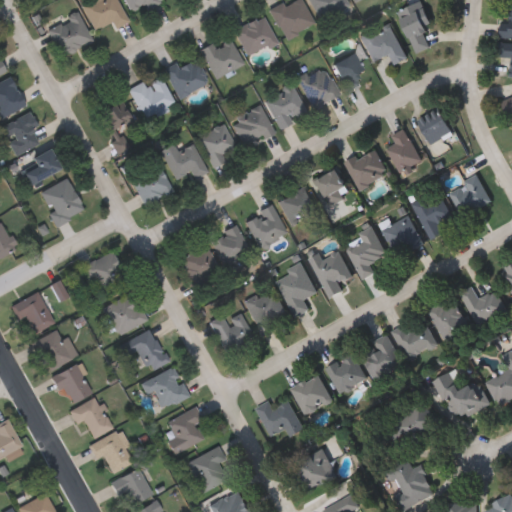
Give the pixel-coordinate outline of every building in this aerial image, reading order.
[(93,30),(81,5),(91,0),(117,0),(128,22),(115,28),(112,22),(93,30)] [(158,0),(132,14),(124,0),(158,0)] [(269,11),(287,0),(301,0),(315,23),(286,40),(269,11)] [(318,20),(309,0),(344,0),(348,7),(318,20)] [(416,53),(398,10),(421,1),(433,29),(424,33),(430,47),(416,53)] [(499,27),(509,27),(509,4),(511,4),(511,38),(499,38),(499,27)] [(46,28),(78,13),(90,40),(59,55),(46,28)] [(246,57),(233,29),(264,15),(277,44),(246,57)] [(372,62),(359,37),(390,22),(408,58),(395,65),(390,53),(372,62)] [(200,48),(230,36),(242,66),(212,78),(200,48)] [(511,45),(511,76),(500,76),(500,45),(511,45)] [(368,81),(345,91),(332,61),(355,52),(368,81)] [(178,99),(164,71),(193,55),(208,84),(178,99)] [(8,72),(0,75),(0,57),(1,57),(8,72)] [(339,95),(312,110),(295,79),(322,64),(339,95)] [(160,75),(173,105),(141,118),(129,88),(160,75)] [(0,81),(9,76),(25,105),(0,119),(0,81)] [(264,100),(293,86),(307,116),(278,129),(264,100)] [(110,134),(97,113),(120,98),(133,119),(110,134)] [(274,132),(244,149),(229,122),(258,105),(274,132)] [(420,121),(442,107),(456,130),(434,144),(420,121)] [(1,126),(29,115),(40,145),(13,155),(1,126)] [(211,168),(198,137),(224,125),(236,152),(224,157),(226,162),(211,168)] [(392,136),(405,128),(425,160),(403,174),(387,148),(396,143),(392,136)] [(127,148),(117,153),(111,143),(121,137),(127,148)] [(174,180),(159,150),(173,143),(177,150),(191,143),(206,172),(192,179),(189,172),(174,180)] [(391,174),(360,189),(347,162),(378,147),(391,174)] [(20,160),(54,151),(60,174),(26,182),(20,160)] [(130,177),(159,165),(171,195),(141,206),(130,177)] [(339,166),(354,194),(331,206),(316,179),(339,166)] [(466,218),(449,192),(478,174),(494,200),(466,218)] [(38,193),(66,179),(83,212),(55,226),(38,193)] [(278,200),(307,187),(318,213),(289,225),(278,200)] [(431,240),(414,204),(441,191),(454,218),(441,224),(446,234),(431,240)] [(244,221),(271,205),(287,233),(260,249),(244,221)] [(382,229),(410,214),(426,243),(398,258),(382,229)] [(0,223),(16,248),(0,257),(0,223)] [(235,225),(251,254),(225,269),(208,240),(235,225)] [(360,237),(358,232),(373,225),(388,254),(371,262),(376,272),(363,279),(346,244),(360,237)] [(177,260),(204,245),(221,277),(194,291),(177,260)] [(310,258),(320,253),(323,259),(340,250),(352,275),(340,281),(344,291),(329,298),(310,258)] [(80,265),(112,252),(122,275),(90,288),(80,265)] [(511,288),(500,270),(511,262),(511,288)] [(294,317),(277,276),(305,264),(318,293),(306,298),(311,310),(294,317)] [(461,292),(474,285),(480,298),(496,289),(508,312),(479,327),(461,292)] [(243,302),(271,286),(290,319),(262,335),(243,302)] [(54,322),(33,336),(14,307),(35,293),(54,322)] [(130,293),(145,320),(116,336),(101,309),(130,293)] [(445,343),(430,309),(456,297),(472,330),(445,343)] [(223,315),(225,319),(241,312),(254,341),(224,355),(209,321),(223,315)] [(394,332),(425,317),(439,345),(408,360),(394,332)] [(119,343),(151,328),(167,362),(147,371),(136,350),(125,355),(119,343)] [(47,371),(32,342),(55,330),(60,340),(66,337),(76,355),(47,371)] [(406,366),(375,380),(364,356),(381,348),(376,339),(390,333),(406,366)] [(511,399),(499,406),(487,381),(510,369),(502,355),(511,349),(511,399)] [(339,392),(328,365),(357,353),(368,380),(339,392)] [(52,377),(75,363),(92,392),(69,405),(52,377)] [(187,397),(160,408),(153,391),(144,395),(139,382),(174,367),(187,397)] [(435,381),(456,369),(466,388),(479,381),(492,403),(457,421),(435,381)] [(322,373),(334,402),(305,415),(292,386),(322,373)] [(74,425),(67,410),(95,397),(110,430),(91,438),(83,420),(74,425)] [(272,436),(257,406),(271,399),(274,407),(290,399),(305,429),(281,441),(278,433),(272,436)] [(393,439),(384,423),(427,402),(438,424),(410,438),(407,432),(393,439)] [(167,440),(173,437),(165,422),(194,407),(201,420),(195,424),(203,440),(174,454),(167,440)] [(0,422),(8,419),(21,449),(0,458),(0,422)] [(102,456),(94,460),(87,446),(117,431),(133,462),(111,473),(102,456)] [(226,480),(201,493),(186,462),(217,446),(224,460),(217,463),(226,480)] [(296,462),(325,447),(339,474),(310,489),(296,462)] [(402,507),(394,481),(389,483),(385,468),(411,460),(413,467),(425,464),(435,496),(402,507)] [(151,495),(124,509),(109,482),(136,468),(151,495)] [(252,511),(212,511),(209,504),(243,490),(252,511)] [(18,511),(16,508),(43,493),(53,511),(18,511)] [(485,511),(483,506),(511,494),(511,511),(485,511)] [(325,511),(324,508),(355,495),(362,511),(325,511)] [(160,511),(133,511),(155,501),(160,511)]
